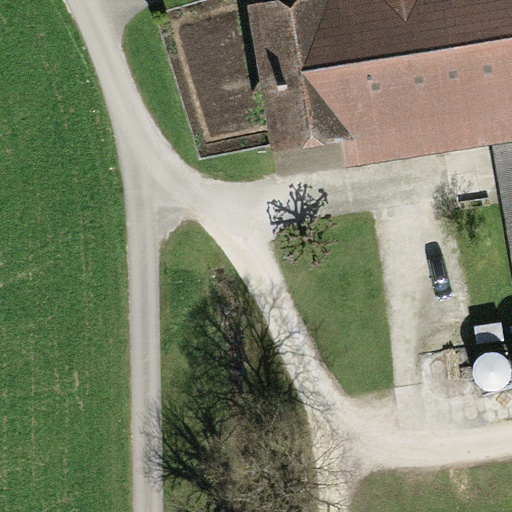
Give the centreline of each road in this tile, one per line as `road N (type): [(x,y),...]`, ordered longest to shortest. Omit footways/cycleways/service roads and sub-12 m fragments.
road 1 (track): [(147,511),(134,149),(100,31),(82,0)]
road 2 (track): [(332,511),(329,447),(233,211),(211,192),(135,177)]
